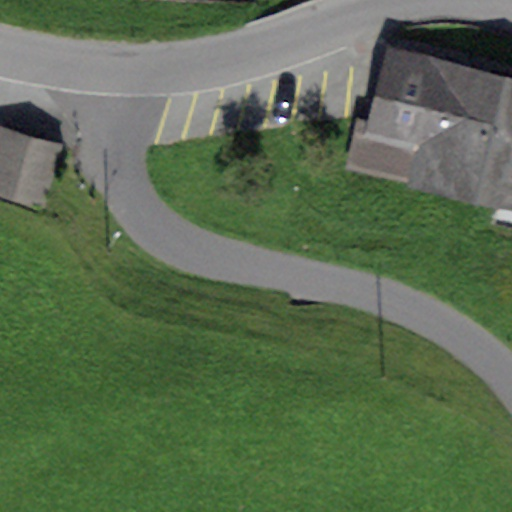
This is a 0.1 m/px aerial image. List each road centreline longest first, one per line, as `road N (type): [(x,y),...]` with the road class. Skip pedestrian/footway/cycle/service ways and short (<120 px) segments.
road 1 (residential): [(111,72),(112,168),(124,199),(162,240),(188,254),(413,308),(461,337),(511,385)]
road 2 (residential): [(391,0),(245,57),(111,72)]
